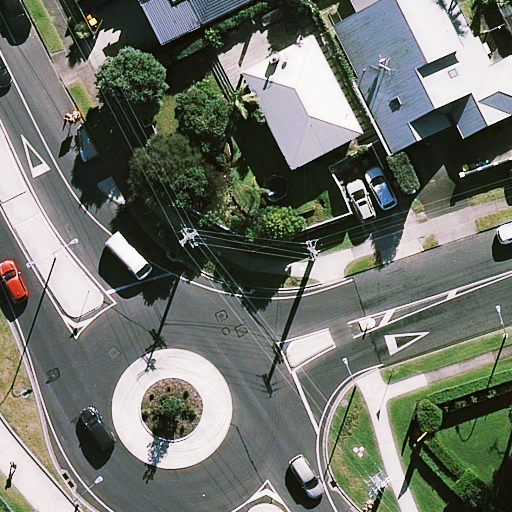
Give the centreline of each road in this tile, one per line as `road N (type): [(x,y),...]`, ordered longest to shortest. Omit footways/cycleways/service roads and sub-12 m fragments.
road 1 (secondary): [(0,85),(53,192),(93,241),(173,309)]
road 2 (secondary): [(75,396),(0,234)]
road 3 (residential): [(228,323),(283,328),(388,314)]
road 4 (secondary): [(172,505),(108,477),(77,424),(75,396)]
road 5 (residential): [(388,314),(276,419)]
road 6 (secondary): [(75,396),(83,369),(114,326),(173,309)]
road 7 (residential): [(388,314),(511,273)]
road 8 (secondary): [(274,441),(249,480),(221,498),(172,505)]
